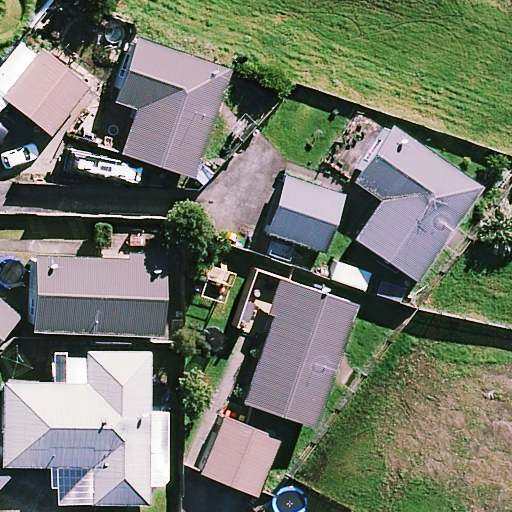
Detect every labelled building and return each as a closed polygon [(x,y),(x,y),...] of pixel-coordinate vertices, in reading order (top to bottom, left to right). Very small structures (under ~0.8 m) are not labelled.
[(227,62),(133,28),(112,89),(136,98),(119,145),(189,170),(227,62)] [(86,80),(40,43),(3,90),(49,127),(86,80)] [(478,179),(389,117),(382,128),(359,113),(342,137),(365,153),(351,172),(380,191),(353,229),(414,271),(478,179)] [(342,189),(286,169),(265,226),(321,247),(342,189)] [(163,229),(114,227),(113,248),(35,245),(32,320),(159,326),(163,229)] [(354,295),(282,271),(241,393),(313,417),(354,295)] [(0,329),(18,308),(0,293),(0,329)] [(145,492),(146,341),(63,340),(62,371),(1,371),(1,454),(90,455),(90,492),(145,492)] [(474,372),(413,360),(398,444),(511,465),(511,386),(473,380),(474,372)] [(278,430),(217,406),(195,464),(257,487),(278,430)]
